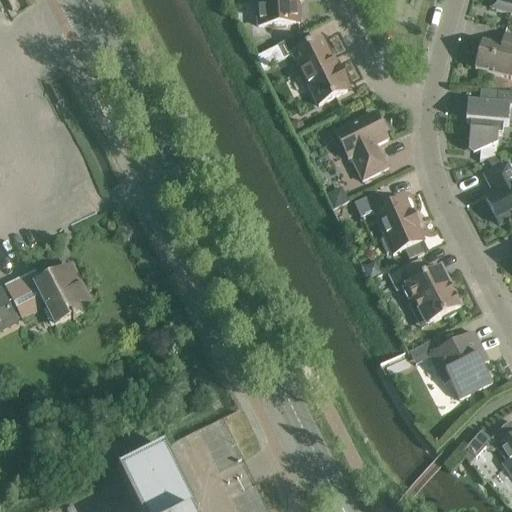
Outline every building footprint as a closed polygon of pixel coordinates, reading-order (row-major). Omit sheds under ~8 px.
[(301,1),(301,0),(255,0),(256,1),(254,2),(256,24),(258,24),(258,28),(299,25),(299,20),(301,20),(300,6),(298,6),(297,2),(301,1)] [(511,0),(493,0),(491,10),(511,15),(511,0)] [(345,89),(348,87),(339,68),(335,70),(320,40),(305,48),(299,36),(278,47),(284,60),(292,56),(318,108),(347,93),(345,89)] [(511,37),(504,36),(501,49),(481,44),(474,70),(511,80),(511,77),(511,37)] [(467,103),(466,124),(470,124),(470,133),(468,151),(472,155),(480,152),(480,163),(496,158),(497,146),(498,136),(502,136),(503,127),(508,127),(510,108),(511,107),(511,94),(480,92),(479,104),(467,103)] [(11,133),(31,178),(74,158),(50,104),(17,119),(22,128),(11,133)] [(388,142),(374,115),(335,135),(348,162),(351,161),(362,183),(388,171),(376,148),(388,142)] [(485,200),(499,227),(511,220),(511,175),(507,165),(484,177),(494,196),(485,200)] [(347,203),(343,194),(337,192),(328,197),(335,209),(347,203)] [(393,257),(424,243),(417,228),(419,228),(413,214),(411,215),(405,200),(383,210),(376,195),(354,205),(361,220),(374,214),(385,240),(381,242),(387,256),(391,254),(393,257)] [(461,310),(440,269),(426,276),(419,263),(390,277),(398,292),(402,290),(409,304),(410,303),(414,301),(427,327),(443,319),(445,322),(457,315),(455,313),(461,310)] [(31,278),(7,290),(11,298),(22,320),(23,322),(46,310),(55,328),(91,310),(77,282),(70,268),(63,271),(35,286),(31,278)] [(0,321),(13,315),(0,289),(0,321)] [(440,338),(423,347),(429,357),(430,359),(440,379),(444,387),(450,384),(459,402),(492,385),(483,368),(489,364),(485,356),(473,334),(445,349),(440,338)] [(492,442),(487,447),(492,452),(496,449),(506,463),(503,466),(511,479),(511,426),(510,423),(503,428),(492,442)] [(492,442),(481,433),(465,451),(476,460),(487,447),(492,442)] [(197,511),(165,448),(164,448),(164,449),(139,462),(137,458),(136,459),(138,462),(120,471),(119,471),(118,471),(138,511),(197,511)]
